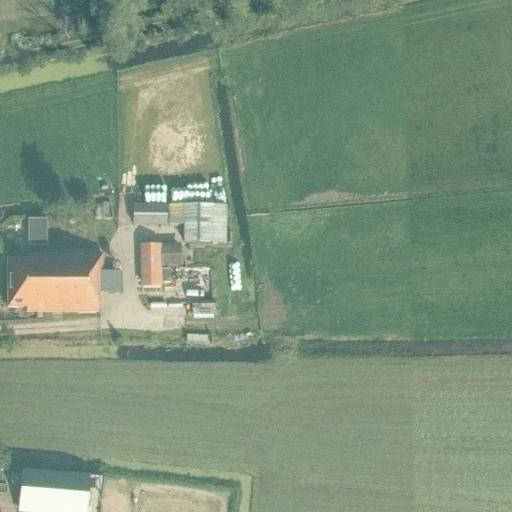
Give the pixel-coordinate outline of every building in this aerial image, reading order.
[(226,245),(227,206),(168,205),(168,226),(183,226),(183,244),(226,245)] [(133,226),(165,226),(165,209),(133,209),(133,226)] [(162,244),(163,285),(175,285),(174,244),(162,244)] [(143,288),(160,288),(159,246),(142,246),(143,288)] [(102,272),(102,255),(25,256),(25,260),(7,260),(7,308),(26,308),(26,313),(100,312),(100,295),(102,295),(102,294),(120,294),(120,272),(102,272)] [(101,485),(101,479),(90,478),(90,475),(22,470),(18,511),(87,511),(90,485),(101,485)]
